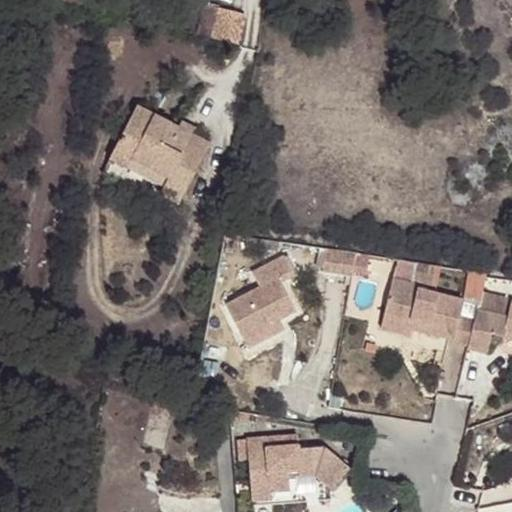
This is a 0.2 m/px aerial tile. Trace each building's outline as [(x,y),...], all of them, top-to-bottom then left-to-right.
[(65,0),(64,5),(83,9),(84,0),(65,0)] [(211,37),(238,43),(244,13),(218,7),(211,37)] [(207,144),(135,106),(108,159),(180,196),(207,144)] [(361,255),(336,251),(333,268),(357,273),(358,270),(361,255)] [(230,302),(247,339),(279,323),(278,320),(300,309),(286,280),(299,274),(289,255),(257,270),(264,285),(230,302)] [(361,255),(358,270),(368,272),(371,257),(361,255)] [(460,342),(473,346),(480,322),(467,319),(470,302),(435,294),(439,279),(417,274),(414,284),(399,281),(391,316),(415,323),(414,329),(418,330),(461,340),(460,342)] [(511,317),(485,311),(474,350),(494,354),(499,335),(510,338),(511,334),(511,317)] [(415,323),(391,316),(387,330),(416,338),(418,330),(414,329),(415,323)] [(279,323),(247,339),(251,345),(282,330),(279,323)] [(249,437),(253,499),(274,498),(273,492),(291,490),(290,476),(290,470),(301,470),(301,475),(316,474),(335,489),(353,466),(327,445),(302,446),(301,433),(249,437)]
